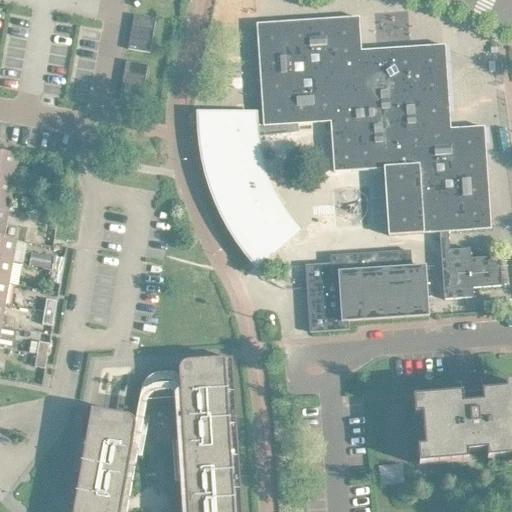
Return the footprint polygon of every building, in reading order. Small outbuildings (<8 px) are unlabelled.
[(137,13),(135,24),(156,28),(158,17),(137,13)] [(250,242),(254,248),(293,218),(285,207),(279,196),(275,188),(272,181),(267,170),(263,158),(260,144),(259,133),(301,130),(301,122),(334,119),(335,135),(334,135),(334,136),(335,136),(336,151),(335,151),(335,153),(337,153),(337,152),(353,151),(354,168),(370,167),(371,167),(387,166),(391,234),(426,231),(441,230),(442,230),(447,298),(476,296),(476,286),(505,284),(503,255),(474,256),(473,247),(454,248),(452,229),(458,229),(460,229),(475,227),(475,228),(477,228),(476,227),(492,226),(492,227),(493,227),(493,226),(491,193),(491,192),(490,176),(490,175),(489,175),(488,160),(489,160),(489,158),(488,158),(487,143),(488,143),(488,141),(487,141),(486,126),(487,126),(487,125),(485,125),(453,127),(444,128),(443,112),(452,112),(452,110),(450,95),(451,95),(451,93),(450,93),(449,78),(450,78),(450,77),(449,77),(447,45),(448,44),(448,43),(446,43),(446,44),(431,45),(431,44),(429,44),(429,45),(414,46),(414,45),(413,45),(413,46),(397,47),(397,46),(396,46),(396,47),(381,48),(381,47),(379,47),(380,56),(364,57),(364,48),(363,48),(362,33),(363,33),(363,32),(362,32),(361,16),(362,16),(362,15),(360,15),(328,18),(328,17),(327,17),(327,18),(311,19),(311,18),(310,18),(310,19),(294,20),(294,19),(293,19),(293,20),(278,21),(276,21),(261,22),(259,22),(260,23),(262,55),(262,57),(263,72),(263,74),(264,89),(264,90),(265,106),(265,107),(266,107),(266,122),(266,123),(258,123),(257,112),(208,113),(208,119),(209,127),(209,135),(210,144),(212,155),(215,165),(218,176),(221,187),(224,194),(227,203),(232,212),(235,218),(240,227),(244,233),(250,242)] [(135,24),(133,36),(154,39),(156,28),(135,24)] [(154,39),(133,36),(131,47),(152,51),(154,39)] [(129,59),(127,70),(148,74),(150,63),(129,59)] [(127,70),(125,81),(146,85),(148,74),(127,70)] [(146,85),(125,81),(123,93),(144,96),(146,85)] [(0,178),(16,181),(21,153),(0,149),(0,178)] [(0,206),(11,209),(16,181),(0,178),(0,206)] [(0,235),(6,236),(11,209),(0,206),(0,235)] [(0,257),(15,260),(19,238),(6,236),(0,235),(0,257)] [(414,265),(413,249),(337,254),(338,262),(309,264),(310,286),(314,286),(316,303),(312,303),(313,330),(351,328),(350,320),(431,314),(428,264),(414,265)] [(37,252),(35,263),(53,266),(55,255),(37,252)] [(57,255),(54,267),(64,269),(67,256),(57,255)] [(0,279),(12,281),(15,260),(0,257),(0,279)] [(64,269),(54,267),(52,279),(62,281),(64,269)] [(0,301),(8,303),(12,281),(0,279),(0,301)] [(49,297),(47,310),(57,311),(59,299),(49,297)] [(57,311),(47,310),(45,322),(55,324),(57,311)] [(42,340),(40,352),(50,354),(52,341),(42,340)] [(50,354),(40,352),(38,364),(47,366),(50,354)] [(244,511),(235,356),(191,359),(189,359),(188,360),(187,361),(186,361),(184,363),(183,365),(182,366),(182,367),(182,368),(182,369),(190,511),(244,511)] [(172,376),(163,377),(160,378),(159,378),(157,379),(156,380),(155,381),(153,383),(153,384),(152,386),(151,388),(149,397),(177,395),(177,381),(177,380),(176,379),(176,378),(175,378),(174,377),(173,377),(172,376)] [(511,380),(508,381),(509,388),(484,390),(484,394),(466,395),(466,391),(416,395),(418,413),(425,413),(428,444),(420,445),(422,463),(471,459),(470,451),(489,449),(490,457),(511,455),(511,380)] [(87,406),(70,503),(68,511),(122,511),(138,424),(138,423),(138,421),(138,420),(137,419),(137,418),(136,417),(135,415),(133,414),(131,413),(87,406)] [(381,464),(383,484),(407,482),(405,462),(381,464)]
